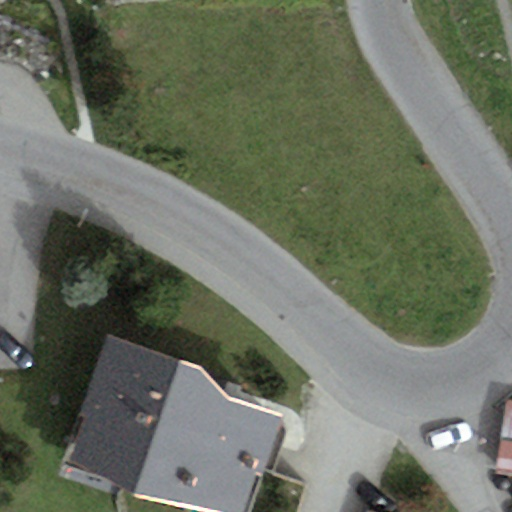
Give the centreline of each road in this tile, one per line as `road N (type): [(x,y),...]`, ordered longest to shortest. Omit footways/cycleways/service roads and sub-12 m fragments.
road 1 (residential): [(0,143),(179,215),(258,265),(364,359),(400,379),(439,385),(486,370),(511,340)]
road 2 (residential): [(511,227),(392,47),(378,0)]
